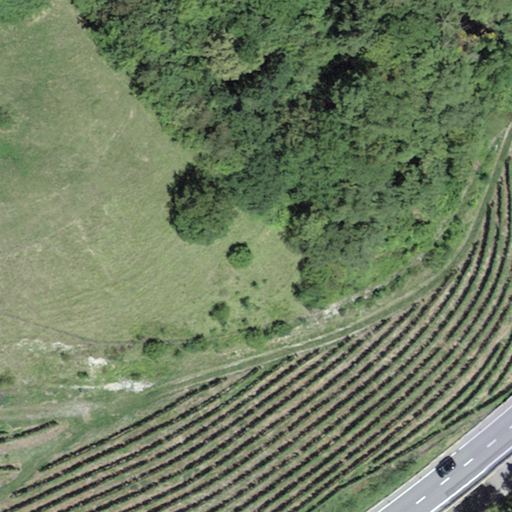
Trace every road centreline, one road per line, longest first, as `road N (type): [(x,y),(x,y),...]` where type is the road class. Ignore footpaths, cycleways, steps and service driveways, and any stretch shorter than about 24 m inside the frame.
road 1 (track): [(511,113),(462,250),(429,285),(345,330),(174,388),(0,420)]
road 2 (primary): [(511,426),(403,511)]
